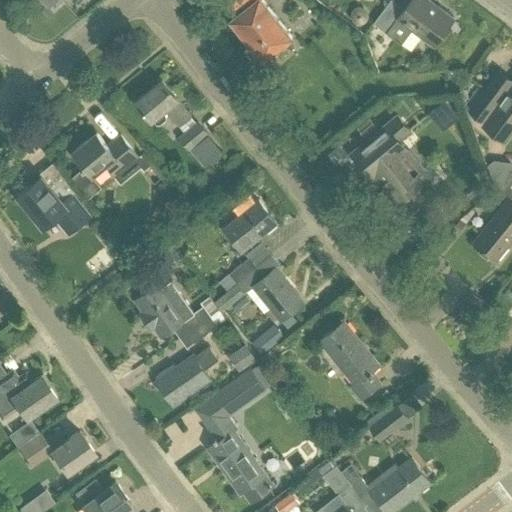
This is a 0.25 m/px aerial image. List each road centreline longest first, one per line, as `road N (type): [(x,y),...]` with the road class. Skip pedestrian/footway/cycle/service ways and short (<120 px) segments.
road 1 (residential): [(511,445),(150,0)]
road 2 (residential): [(184,511),(0,252)]
road 3 (residential): [(33,84),(138,0)]
